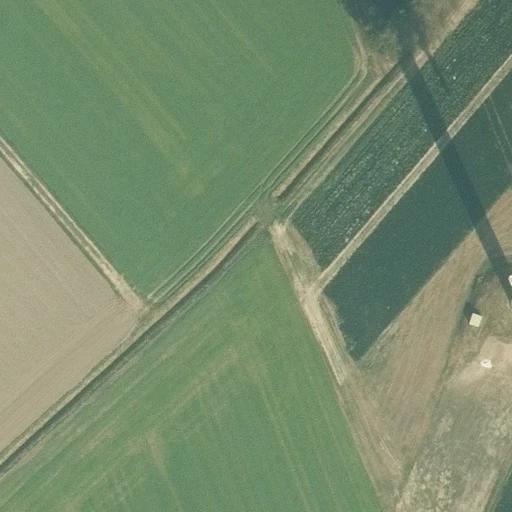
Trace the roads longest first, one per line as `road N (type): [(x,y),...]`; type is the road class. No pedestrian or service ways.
road 1 (track): [(298,283),(389,511)]
road 2 (track): [(0,145),(143,313)]
